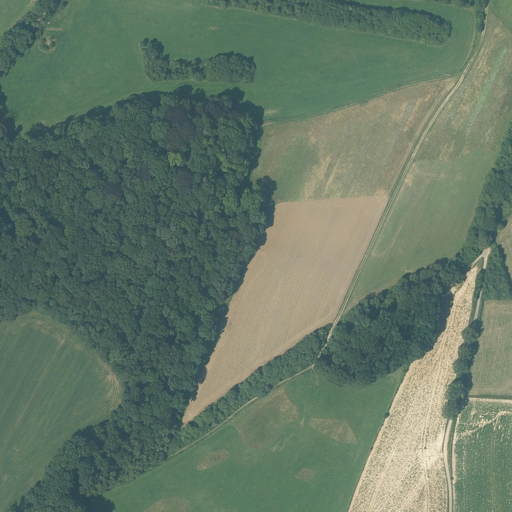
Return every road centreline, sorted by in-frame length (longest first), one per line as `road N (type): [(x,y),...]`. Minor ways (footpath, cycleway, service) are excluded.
road 1 (unclassified): [(511,181),(491,229),(448,425),(449,511)]
road 2 (track): [(313,365),(411,157),(465,70)]
road 3 (track): [(24,511),(149,467),(313,365)]
road 4 (track): [(0,462),(87,303),(151,224)]
road 5 (track): [(313,365),(486,250)]
road 6 (track): [(151,224),(151,189),(124,165),(44,175),(0,153)]
